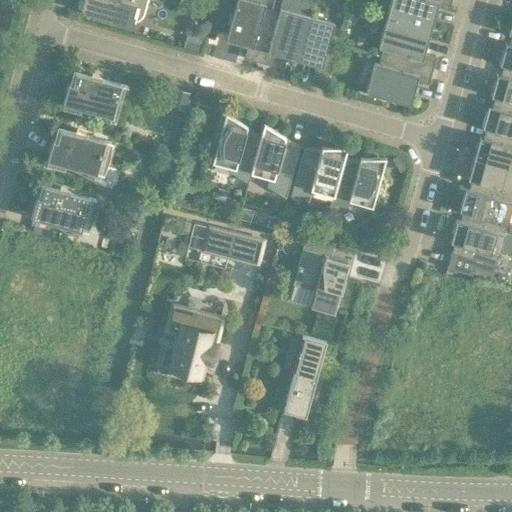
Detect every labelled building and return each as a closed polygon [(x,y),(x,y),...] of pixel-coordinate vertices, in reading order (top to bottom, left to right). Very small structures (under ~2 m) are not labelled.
[(82,0),(80,10),(129,23),(130,20),(134,20),(137,19),(140,16),(142,13),(145,0),(82,0)] [(235,0),(232,14),(230,14),(230,12),(229,12),(229,15),(228,17),(228,19),(227,21),(226,24),(227,24),(228,22),(229,23),(227,33),(226,35),(225,39),(247,46),(244,58),(257,61),(271,11),(263,8),(265,3),(253,0),(235,0)] [(310,10),(311,0),(282,0),(281,5),(310,10)] [(450,0),(390,0),(386,17),(425,28),(429,29),(436,5),(448,8),(450,0)] [(278,13),(271,11),(257,61),(269,65),(272,53),(294,59),(307,15),(279,7),(278,13)] [(334,22),(307,15),(294,59),(316,65),(313,77),(326,80),(340,30),(332,28),(334,22)] [(425,28),(386,17),(377,46),(383,48),(381,55),(431,69),(435,56),(423,53),(429,29),(425,28)] [(511,33),(511,34),(509,43),(504,41),(498,64),(503,65),(503,64),(511,66),(511,33)] [(431,69),(381,55),(379,62),(373,61),(365,91),(384,96),(383,98),(382,98),(382,99),(384,99),(388,100),(391,101),(393,102),(393,101),(392,101),(393,99),(409,103),(416,79),(428,82),(431,69)] [(511,66),(503,64),(503,65),(500,74),(496,73),(494,80),(490,95),(494,96),(494,95),(511,100),(511,66)] [(117,99),(122,100),(126,85),(75,71),(72,83),(68,82),(62,103),(90,111),(89,113),(108,123),(112,117),(117,99)] [(511,100),(494,95),(494,96),(491,105),(487,104),(481,126),(485,127),(511,133),(511,100)] [(225,112),(223,118),(211,161),(232,166),(231,171),(233,171),(244,178),(249,179),(251,172),(250,171),(260,135),(259,135),(245,131),(246,125),(225,112)] [(263,122),(261,129),(259,135),(260,135),(250,171),(251,172),(270,177),(268,185),(270,186),(281,193),(286,194),(299,146),(283,141),(285,136),(263,122)] [(511,167),(511,133),(485,127),(483,136),(478,135),(472,157),(511,167)] [(93,180),(96,173),(101,156),(106,157),(110,142),(59,128),(56,139),(52,138),(46,159),(74,167),(73,170),(93,180)] [(312,189),(331,194),(332,194),(342,158),(343,158),(346,145),(321,146),(319,151),(303,147),(291,191),(296,193),(309,193),(311,193),(312,189)] [(358,162),(343,158),(342,158),(332,194),(331,194),(329,202),(334,203),(347,203),(349,204),(350,199),(371,205),(383,163),(385,156),(359,156),(358,162)] [(511,201),(511,167),(472,157),(469,170),(467,178),(471,179),(468,188),(468,189),(511,201)] [(77,237),(80,230),(85,212),(90,214),(95,199),(43,184),(40,196),(36,195),(30,216),(58,224),(58,226),(77,237)] [(505,227),(511,202),(511,201),(468,189),(468,188),(464,187),(458,209),(462,210),(459,220),(510,234),(511,229),(505,227)] [(242,206),(239,216),(251,219),(253,209),(242,206)] [(269,214),(266,223),(278,226),(281,217),(269,214)] [(511,247),(511,234),(510,234),(459,220),(455,218),(449,240),(453,242),(446,267),(471,274),(473,267),(493,272),(498,251),(510,254),(511,247)] [(208,226),(202,249),(238,258),(231,287),(249,291),(257,263),(262,239),(208,226)] [(302,248),(294,277),(316,283),(310,305),(333,311),(347,260),(331,256),(335,242),(305,236),(302,248)] [(166,348),(162,361),(169,363),(168,365),(171,366),(169,370),(183,373),(184,369),(201,374),(204,362),(210,363),(216,342),(213,341),(219,318),(183,308),(177,330),(172,349),(166,348)] [(304,415),(325,340),(302,334),(301,335),(304,335),(283,409),(304,415)]
